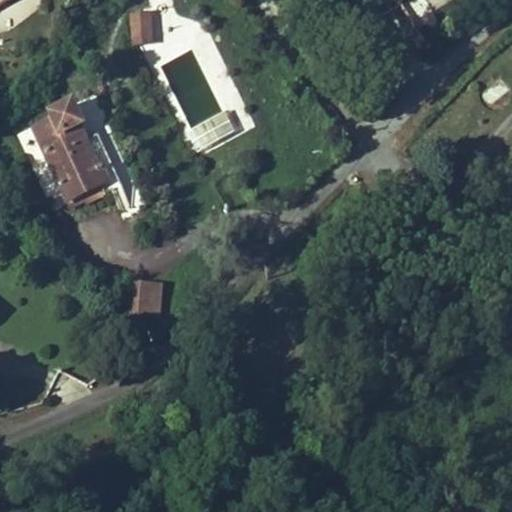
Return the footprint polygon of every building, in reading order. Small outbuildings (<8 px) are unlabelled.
[(155,8),(130,10),(132,43),(156,41),(155,8)] [(491,106),(510,87),(499,76),(480,95),(491,106)] [(49,116),(51,120),(32,128),(46,158),(48,157),(56,173),(53,174),(67,204),(83,196),(98,189),(100,188),(104,196),(113,193),(109,184),(118,180),(98,137),(85,143),(79,130),(83,128),(72,105),(49,116)] [(16,135),(24,152),(37,146),(30,129),(16,135)] [(46,158),(53,174),(56,173),(48,157),(46,158)] [(83,196),(88,206),(103,199),(98,189),(83,196)] [(161,286),(122,282),(119,316),(158,319),(161,286)]
